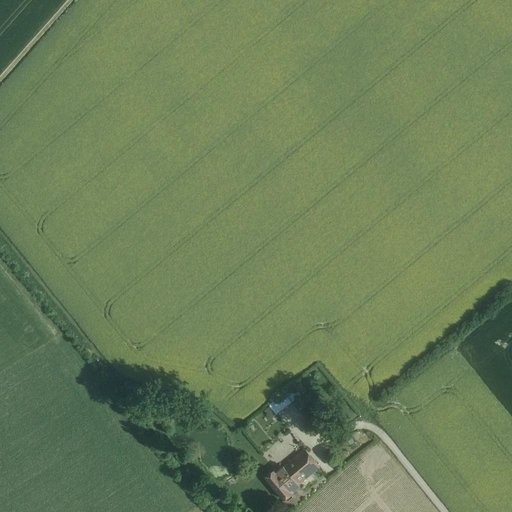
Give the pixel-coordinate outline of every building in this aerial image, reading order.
[(295,385),(286,393),(293,402),(303,394),(295,385)] [(293,402),(286,393),(270,405),(270,406),(277,414),(293,402)] [(277,414),(270,406),(265,411),(271,419),(277,414)] [(305,449),(284,466),(299,484),(320,466),(305,449)] [(277,472),(293,492),(300,486),(299,484),(284,466),(277,472)] [(293,492),(277,472),(275,470),(266,477),(285,499),(293,492)]
